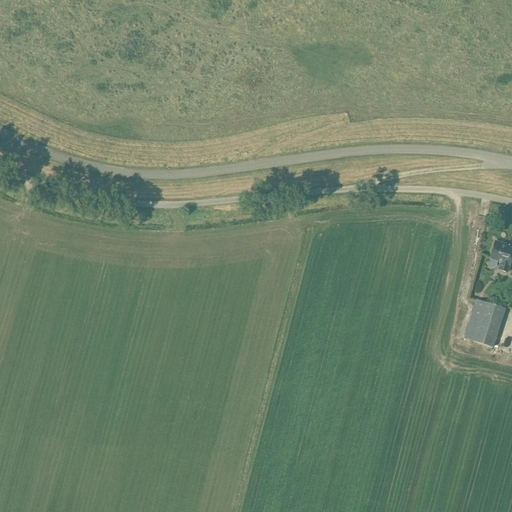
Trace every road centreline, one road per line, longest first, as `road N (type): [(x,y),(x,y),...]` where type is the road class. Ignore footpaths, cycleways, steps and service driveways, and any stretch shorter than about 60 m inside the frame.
road 1 (tertiary): [(511,167),(421,152),(136,170),(59,155),(0,129)]
road 2 (unclassified): [(511,198),(471,190),(341,195),(163,215),(104,211),(0,175)]
